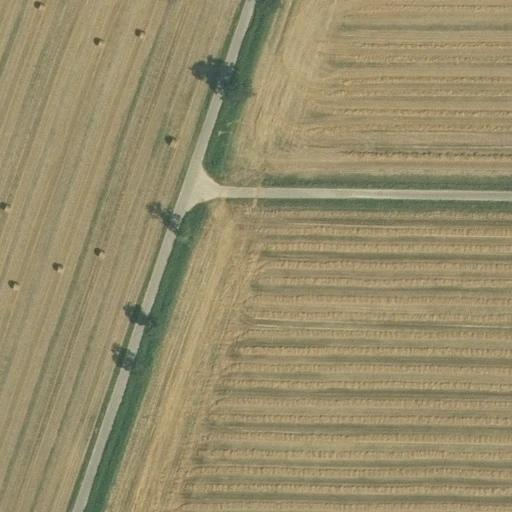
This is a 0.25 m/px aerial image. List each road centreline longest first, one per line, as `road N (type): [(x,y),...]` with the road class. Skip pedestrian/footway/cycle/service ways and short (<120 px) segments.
road 1 (track): [(76,511),(251,0)]
road 2 (track): [(187,189),(511,200)]
